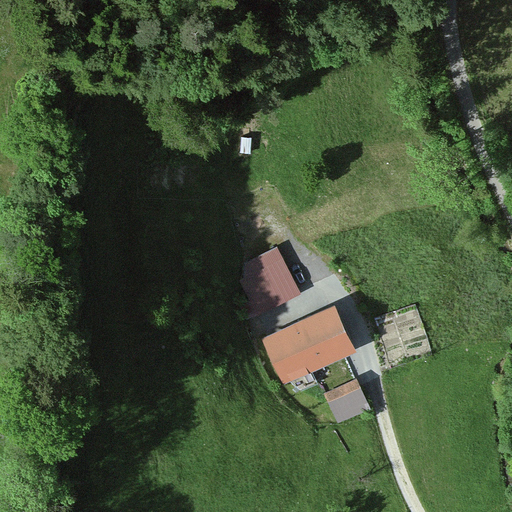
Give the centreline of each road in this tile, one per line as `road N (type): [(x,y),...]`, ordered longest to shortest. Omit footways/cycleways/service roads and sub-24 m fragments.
road 1 (unknown): [(309,260),(329,276),(357,328),(413,511)]
road 2 (unclassified): [(450,0),(468,106),(511,213)]
